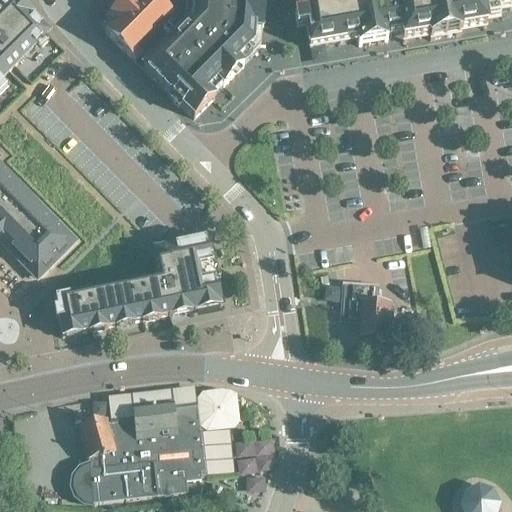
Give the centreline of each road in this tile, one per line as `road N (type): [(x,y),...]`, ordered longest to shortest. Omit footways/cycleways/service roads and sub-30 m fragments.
road 1 (residential): [(511,43),(294,81),(203,163)]
road 2 (secondary): [(0,401),(158,370),(294,381)]
road 3 (unclassified): [(294,381),(269,237),(203,163)]
road 4 (unclassified): [(203,163),(56,13)]
road 5 (secondary): [(511,361),(390,391)]
road 6 (secondary): [(390,391),(511,378)]
road 7 (residential): [(286,500),(296,448),(294,381)]
